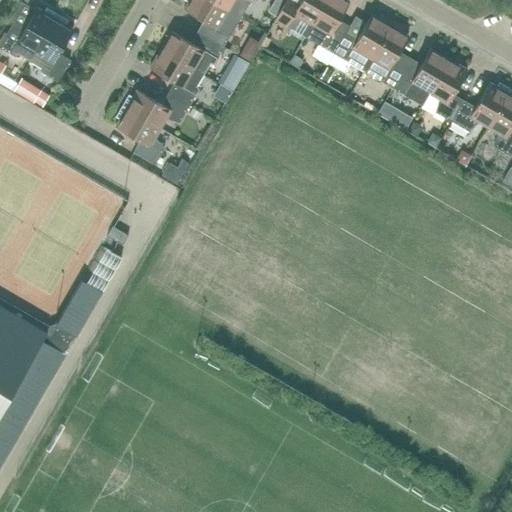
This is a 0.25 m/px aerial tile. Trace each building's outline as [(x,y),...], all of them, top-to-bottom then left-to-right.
[(233,30),(241,17),(230,10),(211,0),(185,0),(187,1),(183,9),(208,23),(202,34),(223,46),(233,30)] [(211,0),(230,10),(241,17),(250,0),(211,0)] [(304,37),(325,0),(300,0),(299,4),(291,0),(286,0),(275,19),(292,29),(304,37)] [(345,33),(335,27),(349,2),(345,0),(325,0),(304,37),(318,44),(333,53),(345,33)] [(17,54),(29,61),(57,14),(46,7),(44,11),(36,7),(22,32),(11,25),(0,43),(0,47),(15,56),(17,54)] [(57,14),(29,61),(41,69),(40,71),(57,81),(70,60),(59,53),(73,28),(66,24),(68,20),(57,14)] [(363,71),(392,21),(381,15),(378,19),(371,15),(356,40),(345,33),(333,53),(351,64),(363,71)] [(405,67),(394,60),(408,36),(400,32),(403,27),(392,21),(363,71),(376,78),(393,88),(405,67)] [(214,63),(223,46),(202,34),(195,44),(171,30),(160,49),(196,69),(204,74),(211,62),(214,63)] [(264,57),(274,39),(264,33),(254,52),(264,57)] [(196,69),(160,49),(149,67),(174,82),(168,92),(189,105),(199,88),(197,86),(204,74),(196,69)] [(429,94),(449,59),(430,49),(416,73),(405,67),(393,88),(422,105),(429,94)] [(248,52),(230,85),(243,92),(261,59),(248,52)] [(294,54),(290,62),(297,66),(301,58),(294,54)] [(453,94),(468,70),(449,59),(429,94),(439,100),(434,112),(451,122),(464,101),(453,94)] [(320,78),(327,82),(333,72),(327,68),(320,78)] [(499,83),(497,87),(489,82),(475,107),(464,101),(451,122),(468,132),(477,122),(487,128),(510,89),(499,83)] [(220,83),(213,95),(225,102),(232,90),(220,83)] [(168,92),(162,103),(136,89),(132,96),(128,94),(122,105),(127,108),(161,128),(167,118),(179,122),(189,105),(168,92)] [(511,90),(510,89),(487,128),(497,134),(494,146),(510,156),(511,153),(511,90)] [(40,91),(33,103),(41,108),(48,96),(40,91)] [(412,118),(384,102),(377,114),(405,130),(412,118)] [(161,128),(127,108),(122,105),(115,116),(119,118),(115,126),(139,141),(133,152),(155,164),(165,147),(156,138),(161,128)] [(192,108),(188,114),(197,119),(200,113),(192,108)] [(418,131),(417,126),(413,123),(408,131),(416,136),(418,131)] [(169,163),(162,176),(178,185),(190,165),(183,159),(178,167),(169,163)] [(511,168),(510,167),(502,181),(510,185),(511,180),(511,168)] [(113,226),(107,236),(119,243),(122,245),(128,235),(114,227),(113,226)] [(52,335),(46,332),(0,305),(0,465),(65,353),(64,352),(74,335),(76,336),(102,291),(82,279),(56,324),(58,326),(52,335)]
